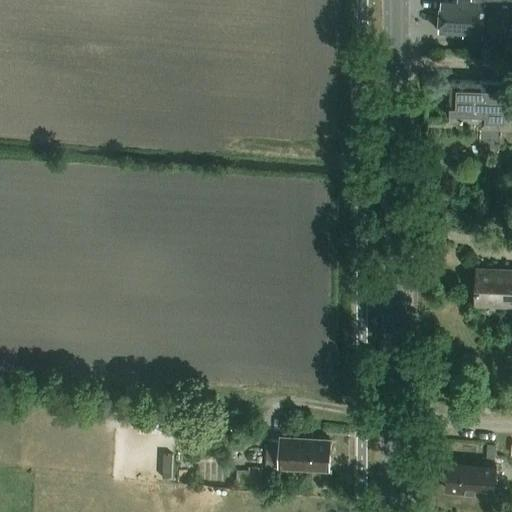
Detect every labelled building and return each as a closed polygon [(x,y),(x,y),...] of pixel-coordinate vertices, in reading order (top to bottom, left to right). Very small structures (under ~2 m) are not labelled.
[(511,0),(457,0),(457,2),(441,0),(439,31),(463,32),(463,36),(483,37),(485,0),(487,0),(511,1),(511,0)] [(448,113),(451,118),(451,119),(480,120),(480,126),(511,126),(511,82),(453,80),(452,99),(448,104),(448,113)] [(511,269),(478,268),(476,304),(511,305),(511,269)] [(280,437),(280,440),(268,439),(266,465),(278,465),(278,467),(331,470),(333,440),(280,437)] [(172,474),(173,450),(164,449),(162,474),(172,474)] [(449,461),(447,490),(494,494),(497,465),(449,461)] [(250,467),(249,483),(263,483),(264,468),(250,467)]
